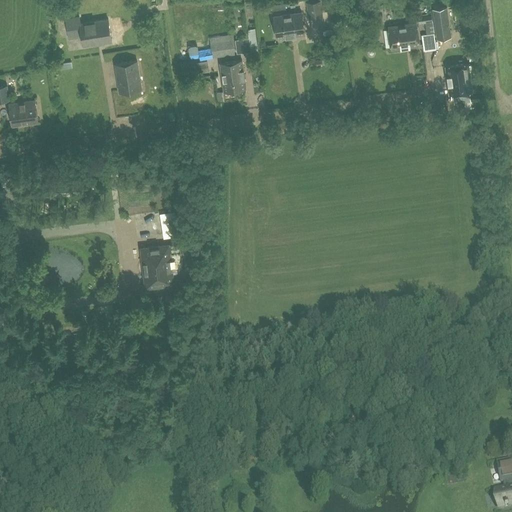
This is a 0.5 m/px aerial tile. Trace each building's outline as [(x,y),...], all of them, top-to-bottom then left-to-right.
[(308,3),(311,19),(323,17),(320,1),(308,3)] [(338,2),(329,3),(331,11),(340,10),(338,2)] [(271,5),(272,11),(286,9),(285,3),(271,5)] [(242,5),(233,4),(233,15),(241,16),(242,5)] [(447,6),(432,8),(437,39),(452,37),(447,6)] [(302,11),(273,15),(276,39),(305,34),(302,11)] [(437,49),(432,15),(418,17),(419,23),(425,22),(426,34),(421,35),(424,51),(437,49)] [(83,45),(112,40),(111,35),(108,19),(80,23),(79,17),(66,19),(69,38),(82,36),(83,45)] [(388,25),(392,50),(405,48),(420,46),(416,21),(388,25)] [(347,24),(346,24),(348,40),(356,39),(353,23),(347,24)] [(237,54),(251,52),(249,38),(235,40),(237,54)] [(211,48),(198,50),(200,61),(213,58),(211,48)] [(138,59),(114,64),(119,93),(142,89),(138,59)] [(224,92),(247,88),(243,59),(219,62),(224,92)] [(181,62),(184,78),(196,75),(193,60),(181,62)] [(209,71),(207,61),(197,62),(198,73),(209,71)] [(469,62),(445,66),(449,95),(453,94),(470,91),(473,91),(472,81),(469,64),(469,62)] [(8,85),(0,86),(0,101),(10,100),(8,85)] [(8,103),(12,126),(39,122),(35,98),(8,103)] [(78,179),(54,183),(56,196),(72,194),(80,193),(78,179)] [(143,270),(144,273),(146,287),(173,284),(172,270),(183,269),(181,251),(180,251),(180,243),(169,245),(169,244),(148,247),(141,248),(143,270)] [(511,458),(496,461),(500,484),(511,481),(511,458)] [(511,481),(502,483),(503,489),(504,491),(496,493),(499,509),(511,505),(511,481)]
